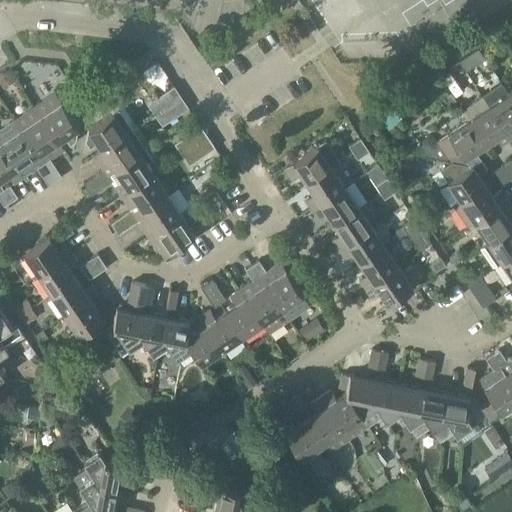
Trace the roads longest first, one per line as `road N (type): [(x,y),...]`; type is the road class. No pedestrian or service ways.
road 1 (residential): [(0,228),(62,186),(117,263),(195,276),(283,219)]
road 2 (residential): [(228,141),(148,34),(28,18),(0,26)]
road 3 (residential): [(360,334),(184,448),(162,511)]
road 4 (residential): [(360,334),(469,350),(511,322)]
road 5 (residential): [(360,334),(283,219)]
